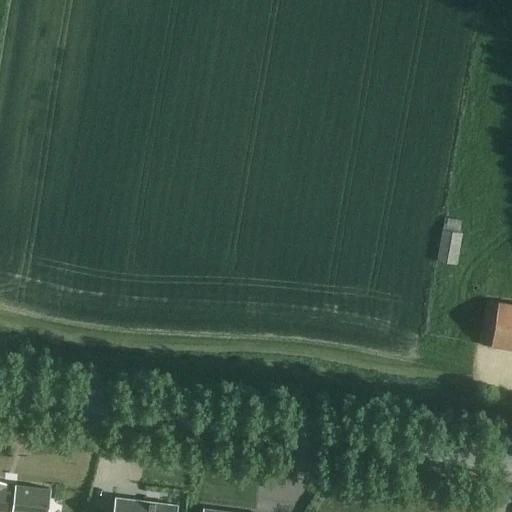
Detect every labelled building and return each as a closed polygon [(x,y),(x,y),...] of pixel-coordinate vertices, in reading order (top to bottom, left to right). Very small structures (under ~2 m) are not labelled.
[(444,217),(442,229),(460,232),(462,220),(444,217)] [(442,229),(436,260),(454,263),(460,232),(442,229)] [(511,348),(511,304),(487,300),(480,343),(511,348)] [(0,480),(0,510),(13,511),(47,511),(50,487),(17,483),(17,485),(3,484),(4,482),(0,480)] [(116,496),(113,511),(175,511),(177,504),(116,496)]
